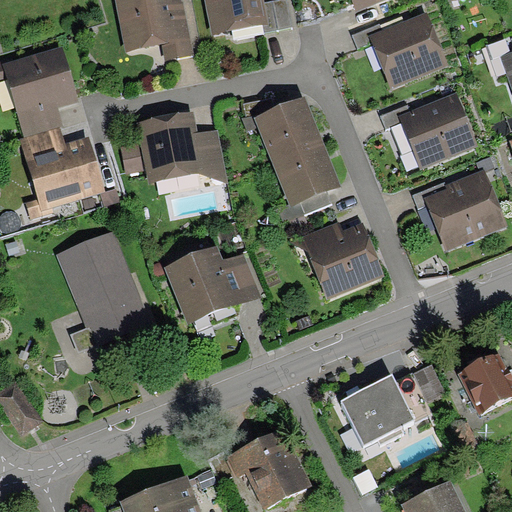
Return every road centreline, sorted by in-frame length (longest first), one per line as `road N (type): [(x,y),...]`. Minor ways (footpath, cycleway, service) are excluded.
road 1 (residential): [(284,369),(37,468)]
road 2 (residential): [(511,281),(284,369)]
road 3 (residential): [(284,369),(347,511)]
